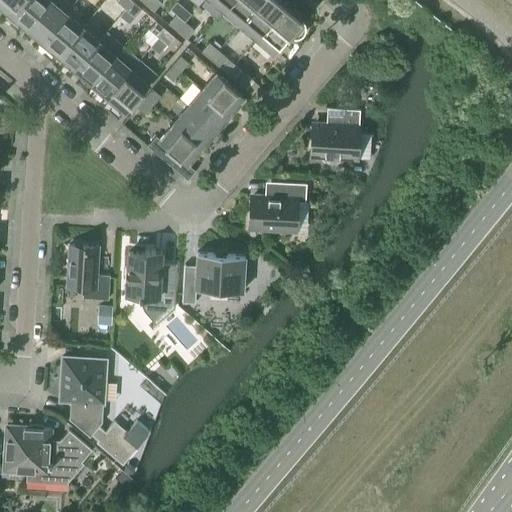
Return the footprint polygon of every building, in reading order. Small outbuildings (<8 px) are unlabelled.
[(0,0),(0,5),(9,13),(19,0),(0,0)] [(25,27),(47,0),(19,0),(9,13),(25,27)] [(42,41),(65,13),(49,0),(47,0),(25,27),(42,41)] [(117,0),(116,2),(125,9),(132,1),(130,0),(117,0)] [(161,2),(158,0),(147,0),(144,4),(153,11),(161,2)] [(208,0),(222,11),(232,0),(208,0)] [(239,25),(260,0),(232,0),(222,11),(239,25)] [(255,39),(284,5),(278,0),(260,0),(239,25),(255,39)] [(141,9),(132,1),(125,9),(134,17),(141,9)] [(302,20),(284,5),(255,39),(273,54),(288,36),(289,37),(290,37),(292,38),(294,38),(296,38),(297,38),(299,38),(300,37),(301,36),(303,35),(303,34),(304,33),(305,32),(305,30),(305,28),(305,27),(305,25),(305,24),(304,23),(304,22),(303,21),(302,20)] [(58,55),(81,27),(65,13),(42,41),(58,55)] [(168,24),(177,31),(185,22),(176,15),(168,24)] [(149,30),(158,37),(165,29),(156,21),(149,30)] [(194,30),(185,22),(177,31),(186,39),(194,30)] [(75,69),(98,41),(81,27),(58,55),(75,69)] [(174,37),(165,29),(158,37),(167,45),(174,37)] [(91,83),(114,55),(122,46),(106,32),(98,41),(75,69),(91,83)] [(210,59),(218,50),(209,43),(201,52),(210,59)] [(108,97),(131,69),(139,60),(122,46),(114,55),(91,83),(108,97)] [(227,58),(218,50),(210,59),(219,67),(227,58)] [(180,56),(172,65),(180,72),(188,63),(180,56)] [(139,60),(131,69),(108,97),(125,111),(156,74),(139,60)] [(234,64),(227,73),(245,89),(253,80),(234,64)] [(173,81),(180,72),(172,65),(164,74),(173,81)] [(216,72),(201,89),(229,113),(243,96),(216,72)] [(152,89),(144,98),(152,105),(160,96),(152,89)] [(229,113),(201,89),(187,106),(215,129),(229,113)] [(144,114),(152,105),(144,98),(136,107),(144,114)] [(215,129),(187,106),(173,122),(201,146),(215,129)] [(312,125),(310,155),(324,156),(324,160),(326,163),(336,163),(339,161),(339,157),(351,158),(351,144),(354,144),(358,141),(360,110),(333,108),(332,119),(327,124),(315,123),(312,125)] [(201,146),(173,122),(159,139),(155,136),(147,146),(169,165),(177,155),(186,163),(201,146)] [(250,198),(249,228),(289,230),(290,216),(293,216),(296,213),(297,202),(305,202),(306,183),(271,181),(271,192),(266,196),(254,195),(250,198)] [(97,274),(98,246),(69,245),(66,285),(83,286),(82,298),(108,299),(109,275),(97,274)] [(173,307),(176,265),(160,264),(160,260),(158,260),(154,256),(155,250),(144,249),(144,253),(128,252),(127,267),(125,267),(124,273),(124,280),(127,280),(126,294),(138,295),(138,296),(142,297),(141,307),(155,323),(155,324),(155,325),(174,308),(173,307)] [(184,265),(181,302),(195,302),(196,289),(209,289),(209,287),(227,288),(227,291),(242,291),(244,255),(230,255),(211,253),(197,252),(196,266),(184,265)] [(98,320),(112,321),(114,304),(100,303),(98,320)] [(105,359),(62,357),(59,400),(77,401),(77,407),(68,418),(122,465),(137,447),(125,437),(128,432),(114,420),(105,431),(98,426),(102,422),(105,359)] [(50,428),(6,425),(3,469),(28,471),(28,476),(31,479),(47,480),(47,478),(65,479),(66,463),(79,463),(91,449),(68,429),(59,440),(49,439),(50,428)]
